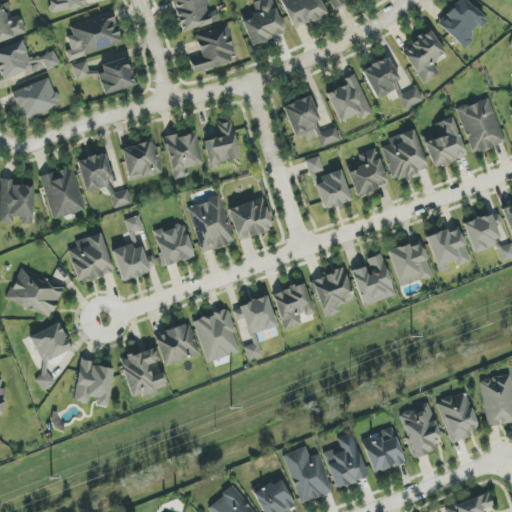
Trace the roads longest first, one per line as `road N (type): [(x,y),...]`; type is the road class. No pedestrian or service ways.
road 1 (residential): [(511,170),(102,320)]
road 2 (residential): [(10,147),(254,83),(352,42),(413,0)]
road 3 (residential): [(303,248),(254,83)]
road 4 (residential): [(361,511),(507,461)]
